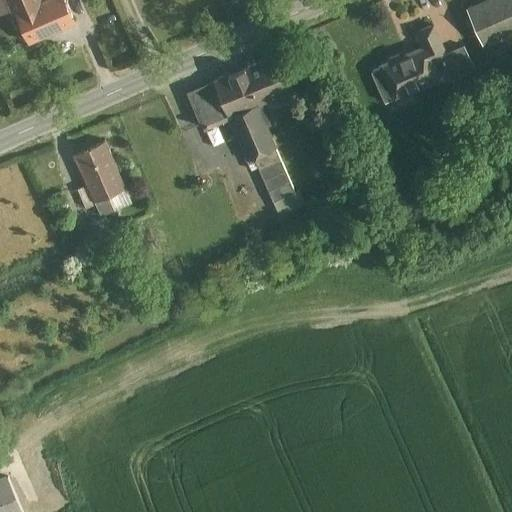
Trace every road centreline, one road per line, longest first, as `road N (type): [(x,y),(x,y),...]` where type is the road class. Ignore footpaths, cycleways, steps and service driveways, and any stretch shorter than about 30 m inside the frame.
road 1 (tertiary): [(113,93),(326,0)]
road 2 (tertiary): [(0,142),(113,93)]
